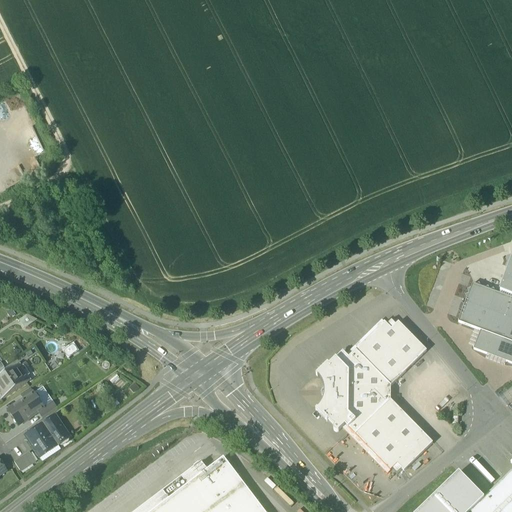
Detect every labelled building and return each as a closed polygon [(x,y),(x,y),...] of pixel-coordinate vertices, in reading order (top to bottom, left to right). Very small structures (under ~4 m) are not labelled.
[(511,261),(500,292),(501,292),(511,296),(511,261)] [(511,296),(501,292),(500,295),(499,294),(499,295),(494,293),(493,290),(490,291),(489,291),(488,288),(484,289),(480,288),(479,285),(476,286),(472,285),(471,289),(467,291),(469,294),(469,295),(465,296),(467,299),(458,323),(481,331),(473,350),(511,364),(511,296)] [(21,322),(27,329),(37,321),(31,314),(21,322)] [(398,323),(397,325),(391,319),(386,324),(384,323),(348,358),(343,353),(329,366),(327,365),(316,376),(317,378),(318,378),(322,385),(324,394),(322,402),(317,410),(317,409),(315,411),(316,412),(327,423),(328,421),(334,427),(334,428),(333,430),(333,431),(334,432),(335,433),(336,433),(337,433),(338,433),(342,429),(387,475),(390,472),(391,471),(397,477),(403,471),(404,472),(433,444),(390,401),(391,387),(426,352),(398,323)] [(69,357),(80,352),(77,344),(65,349),(69,357)] [(20,365),(0,378),(0,399),(1,401),(31,381),(20,365)] [(30,389),(20,396),(24,401),(34,394),(30,389)] [(34,394),(24,401),(8,411),(18,427),(38,414),(38,413),(44,409),(43,409),(38,401),(39,398),(37,395),(34,395),(34,394)] [(53,403),(43,409),(44,409),(38,413),(38,414),(42,419),(57,409),(53,403)] [(70,439),(55,417),(44,425),(58,447),(70,439)] [(58,447),(44,425),(25,437),(40,459),(58,447)] [(29,453),(14,463),(21,473),(36,463),(29,453)] [(264,511),(223,459),(153,511),(264,511)] [(511,511),(511,471),(484,498),(469,511),(511,511)] [(469,511),(484,498),(459,473),(419,511),(469,511)]
